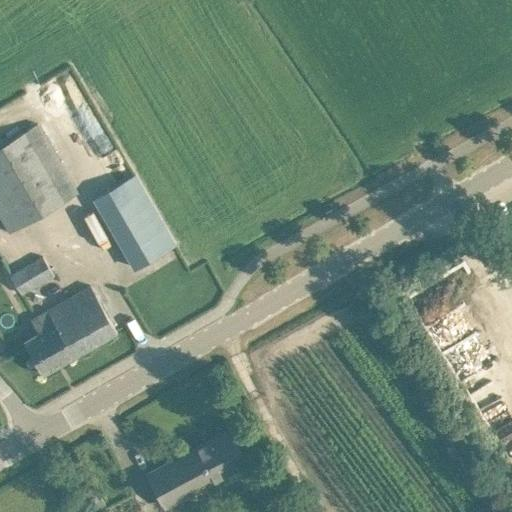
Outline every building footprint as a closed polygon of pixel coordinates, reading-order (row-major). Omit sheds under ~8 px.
[(37,124),(0,144),(0,216),(8,231),(77,193),(37,124)] [(94,198),(124,250),(134,267),(174,244),(134,174),(94,198)] [(9,275),(20,293),(54,274),(42,255),(9,275)] [(79,286),(13,323),(24,342),(33,357),(58,343),(59,345),(100,322),(79,286)] [(472,398),(485,391),(488,397),(494,394),(474,354),(455,364),(472,398)] [(147,473),(156,491),(164,506),(222,475),(227,484),(250,471),(246,463),(238,447),(229,430),(147,473)] [(91,489),(81,494),(88,504),(98,499),(91,489)]
